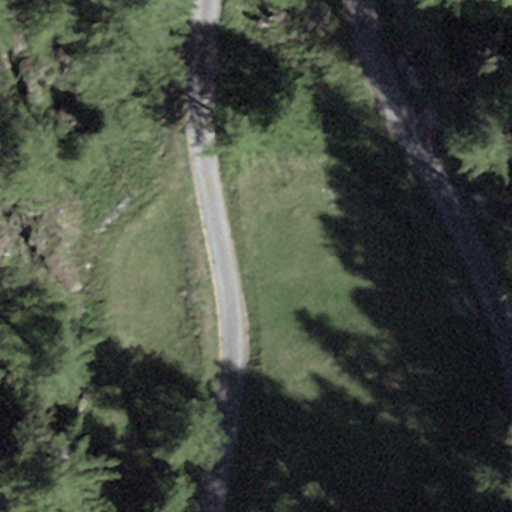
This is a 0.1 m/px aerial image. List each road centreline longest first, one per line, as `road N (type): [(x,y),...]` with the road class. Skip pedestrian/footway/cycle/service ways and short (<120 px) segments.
road 1 (track): [(222,511),(242,331),(205,86),(218,0)]
road 2 (track): [(370,0),(378,58),(485,243),(511,312)]
